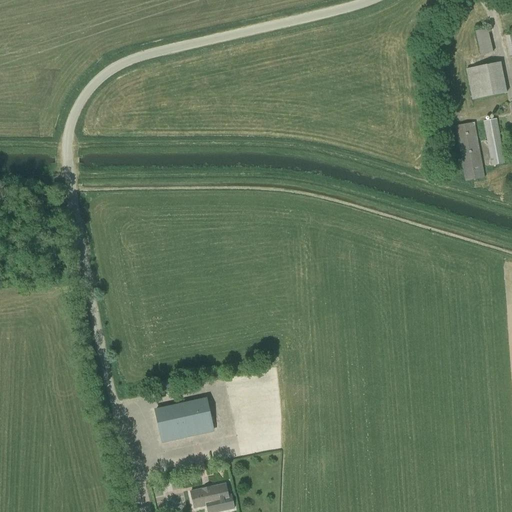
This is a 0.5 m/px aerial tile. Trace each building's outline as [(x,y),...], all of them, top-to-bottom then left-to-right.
[(488,28),(476,30),(481,54),(493,52),(488,28)] [(499,85),(495,64),(466,69),(472,100),(507,93),(505,83),(499,85)] [(491,166),(505,163),(497,119),(483,122),(491,166)] [(465,182),(484,178),(474,123),(455,126),(465,182)] [(171,381),(163,383),(165,392),(173,391),(171,381)] [(213,431),(206,399),(155,410),(162,443),(213,431)] [(228,495),(225,484),(190,492),(193,508),(206,506),(207,511),(218,511),(234,508),(231,495),(228,495)]
